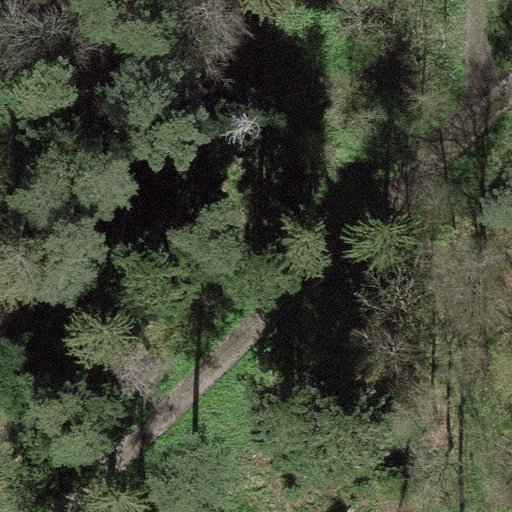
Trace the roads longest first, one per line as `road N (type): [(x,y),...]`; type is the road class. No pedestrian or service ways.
road 1 (track): [(475,125),(64,511)]
road 2 (track): [(479,0),(475,125)]
